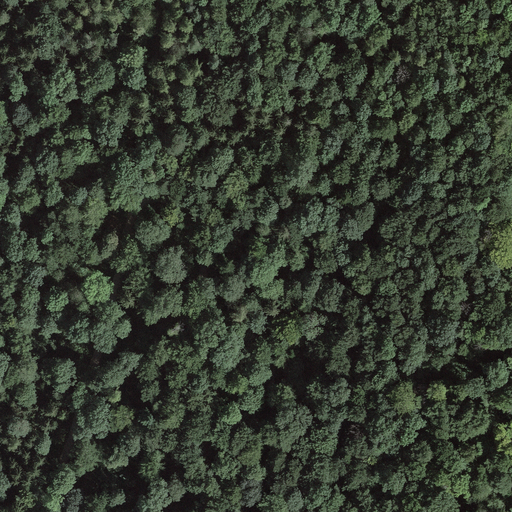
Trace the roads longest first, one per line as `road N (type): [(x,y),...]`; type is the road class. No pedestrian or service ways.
road 1 (track): [(40,511),(83,395),(139,188),(161,0)]
road 2 (track): [(214,395),(282,281),(333,120),(348,0)]
road 3 (track): [(210,511),(222,453),(200,230),(179,198),(139,188)]
